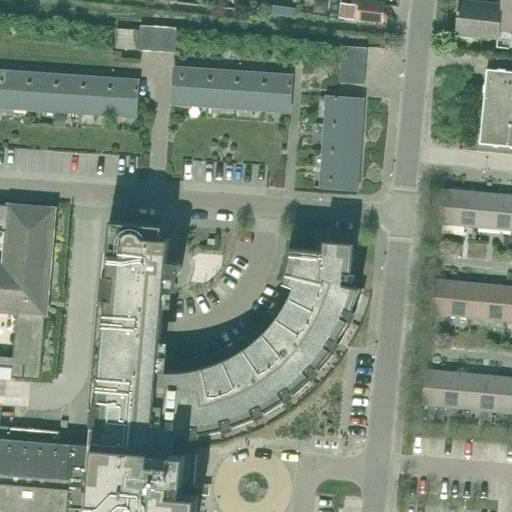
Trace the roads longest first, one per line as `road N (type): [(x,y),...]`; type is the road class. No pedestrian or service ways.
road 1 (residential): [(404,218),(0,185)]
road 2 (residential): [(379,481),(404,218)]
road 3 (residential): [(404,218),(421,0)]
road 4 (unknown): [(303,474),(264,458),(227,472),(226,493),(236,504),(279,511)]
